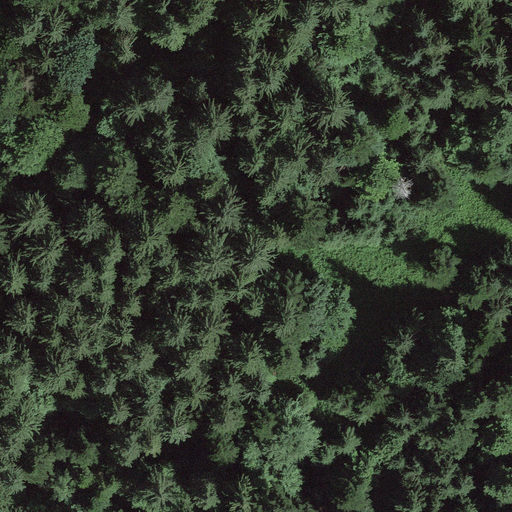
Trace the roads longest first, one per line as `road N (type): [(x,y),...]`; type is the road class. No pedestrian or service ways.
road 1 (track): [(187,511),(238,425),(270,249),(293,192),(394,0)]
road 2 (track): [(158,0),(23,155),(0,197)]
